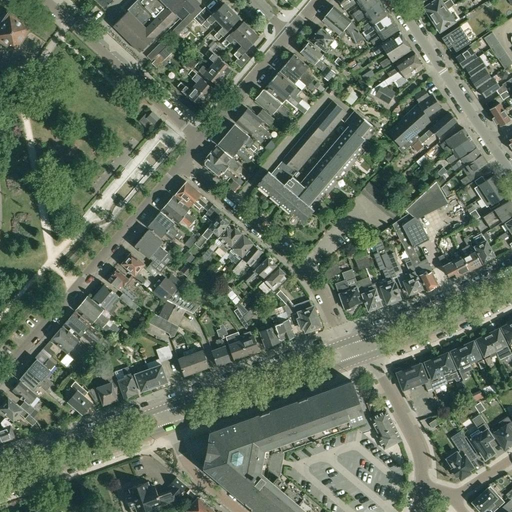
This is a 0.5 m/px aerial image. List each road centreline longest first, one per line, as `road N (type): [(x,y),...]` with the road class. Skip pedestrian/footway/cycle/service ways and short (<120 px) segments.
road 1 (unclassified): [(180,165),(0,376)]
road 2 (residential): [(180,165),(311,280),(341,344)]
road 3 (unclassified): [(201,140),(43,0)]
road 4 (primary): [(172,426),(370,355)]
road 5 (primary): [(341,344),(165,407)]
road 6 (primary): [(511,269),(341,344)]
road 7 (primary): [(0,487),(172,426)]
road 8 (primary): [(165,407),(0,466)]
road 9 (unclassified): [(489,141),(396,0)]
road 10 (primary): [(370,355),(511,291)]
road 11 (unclassified): [(421,484),(419,448),(370,355)]
road 12 (residential): [(290,37),(201,140)]
